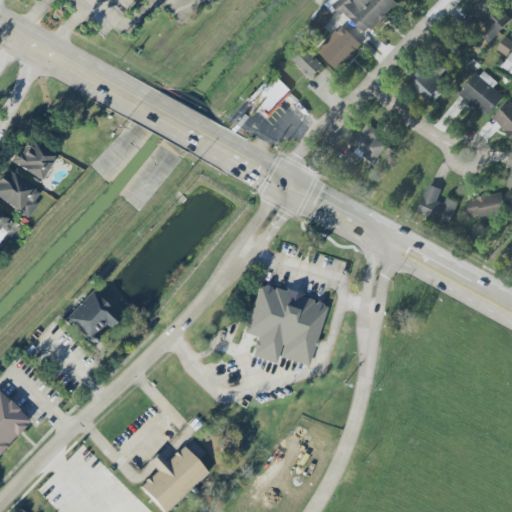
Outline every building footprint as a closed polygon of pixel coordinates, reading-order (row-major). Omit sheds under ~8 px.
[(397,4),(393,0),(338,0),(334,5),(365,36),(397,4)] [(491,43),(510,18),(485,0),(480,0),(467,18),(481,29),(477,33),(491,43)] [(337,70),(361,45),(340,24),(316,50),(337,70)] [(511,52),(509,50),(511,46),(511,41),(505,37),(496,50),(507,58),(502,66),(511,73),(511,52)] [(324,66),(304,47),(291,61),(310,80),(324,66)] [(497,83),(480,69),(459,94),(487,117),(504,97),(493,88),(497,83)] [(269,74),(246,98),(264,115),(287,91),(269,74)] [(491,118),(511,140),(511,103),(509,101),(491,118)] [(375,138),(379,132),(367,124),(345,156),(356,164),(360,158),(372,166),(386,146),(375,138)] [(43,179),(54,153),(25,140),(19,156),(14,153),(9,164),(43,179)] [(0,176),(0,201),(27,216),(42,191),(4,170),(0,176)] [(441,190),(428,184),(416,213),(448,226),(458,203),(446,198),(443,204),(436,201),(441,190)] [(465,200),(469,221),(505,214),(501,193),(465,200)] [(0,239),(13,224),(0,213),(0,239)] [(244,334),(256,337),(251,357),(276,364),(277,358),(309,366),(326,303),(258,285),(244,334)] [(86,340),(103,325),(107,329),(118,318),(92,290),(64,317),(86,340)] [(0,452),(28,420),(0,394),(0,452)] [(165,511),(207,473),(182,446),(165,462),(157,454),(148,462),(156,471),(138,487),(161,511),(165,511)]
